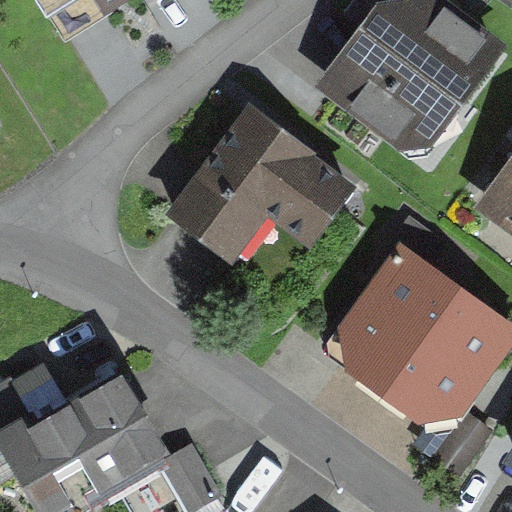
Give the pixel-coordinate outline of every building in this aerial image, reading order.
[(66,0),(80,21),(112,0),(66,0)] [(439,0),(386,0),(335,73),(431,140),(500,42),(439,0)] [(261,103),(181,204),(238,249),(279,197),(311,222),(350,172),(261,103)] [(511,167),(501,181),(511,189),(511,167)] [(400,264),(335,348),(438,427),(503,342),(400,264)] [(0,392),(0,420),(50,504),(158,441),(96,336),(0,392)] [(200,439),(165,459),(193,508),(228,489),(200,439)]
